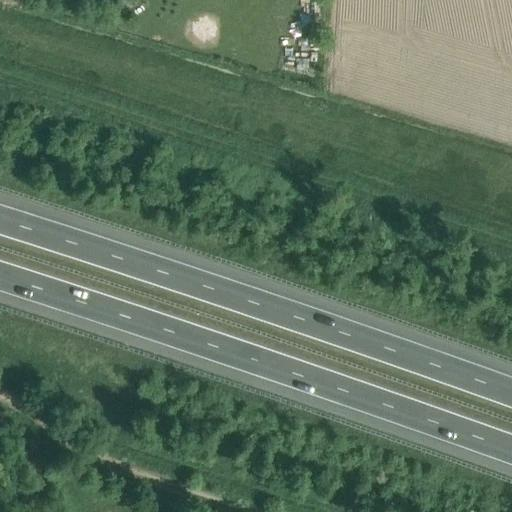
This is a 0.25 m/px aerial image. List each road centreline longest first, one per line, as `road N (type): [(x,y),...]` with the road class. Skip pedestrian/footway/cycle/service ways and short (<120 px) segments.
road 1 (motorway): [(0,278),(511,451)]
road 2 (motorway): [(511,394),(0,223)]
road 3 (track): [(0,399),(111,466),(232,511)]
